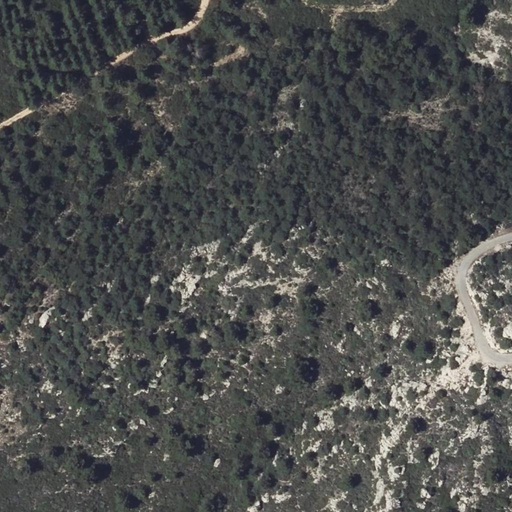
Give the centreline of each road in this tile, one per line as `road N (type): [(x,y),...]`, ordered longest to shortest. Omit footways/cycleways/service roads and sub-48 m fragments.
road 1 (track): [(202,0),(188,27),(0,128)]
road 2 (track): [(511,359),(484,352),(460,288),(466,262),(511,236)]
